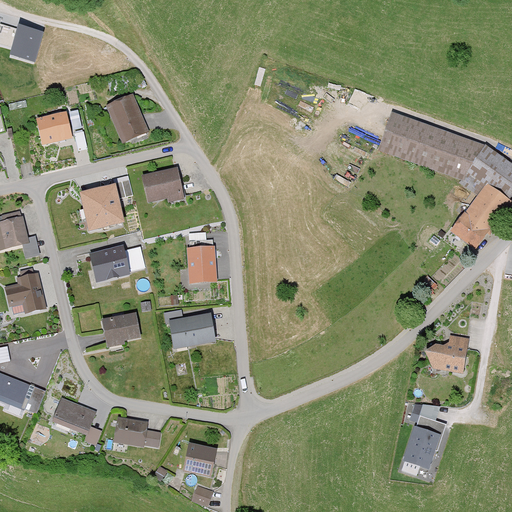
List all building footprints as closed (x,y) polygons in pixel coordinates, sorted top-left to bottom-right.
[(42,30),(19,24),(11,51),(34,58),(42,30)] [(105,109),(120,145),(146,134),(132,98),(105,109)] [(36,123),(43,147),(75,138),(69,114),(36,123)] [(511,199),(511,164),(488,147),(393,115),(379,155),(461,183),(459,186),(477,199),(452,235),(479,254),(511,208),(511,202),(510,202),(511,199)] [(84,131),(76,133),(79,150),(88,148),(84,131)] [(143,180),(149,206),(185,197),(178,171),(143,180)] [(121,198),(134,195),(129,176),(116,179),(121,198)] [(79,197),(89,234),(125,225),(116,188),(79,197)] [(0,219),(0,251),(29,245),(22,215),(0,219)] [(190,243),(207,242),(207,232),(190,232),(190,243)] [(142,247),(91,260),(97,286),(149,273),(142,247)] [(190,288),(218,286),(216,249),(189,251),(190,288)] [(25,314),(45,310),(38,276),(16,281),(17,285),(5,288),(10,309),(23,307),(25,314)] [(183,309),(165,312),(166,320),(185,317),(183,309)] [(176,352),(218,344),(212,314),(170,322),(176,352)] [(136,315),(103,322),(109,348),(142,341),(136,315)] [(426,370),(465,375),(470,337),(450,334),(448,347),(430,345),(426,370)] [(7,347),(0,347),(0,362),(9,361),(7,347)] [(28,385),(0,374),(0,398),(20,406),(28,385)] [(94,412),(62,400),(54,420),(88,433),(86,440),(96,444),(100,431),(89,427),(94,412)] [(433,422),(420,418),(405,462),(429,470),(439,438),(429,435),(433,422)] [(147,423),(119,419),(115,441),(143,445),(143,444),(158,446),(160,433),(146,431),(147,423)] [(215,448),(190,443),(185,469),(210,474),(215,448)] [(212,492),(198,487),(193,500),(207,505),(212,492)]
